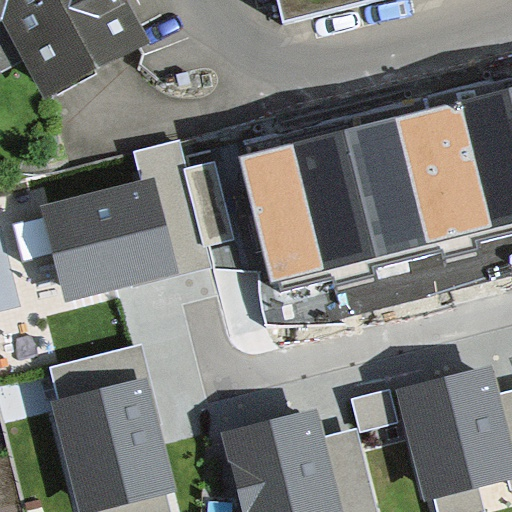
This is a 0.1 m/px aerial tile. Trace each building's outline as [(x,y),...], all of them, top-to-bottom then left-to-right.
[(135,56),(105,0),(0,0),(0,17),(46,103),(135,56)] [(511,97),(269,160),(309,314),(511,261),(511,97)] [(155,178),(41,206),(65,302),(179,273),(155,178)] [(511,488),(511,472),(489,385),(404,406),(431,509),(511,488)] [(146,396),(57,419),(79,511),(130,511),(173,501),(146,396)] [(337,511),(316,427),(228,449),(244,511),(337,511)] [(0,511),(29,511),(28,500),(2,504),(0,493),(0,511)]
